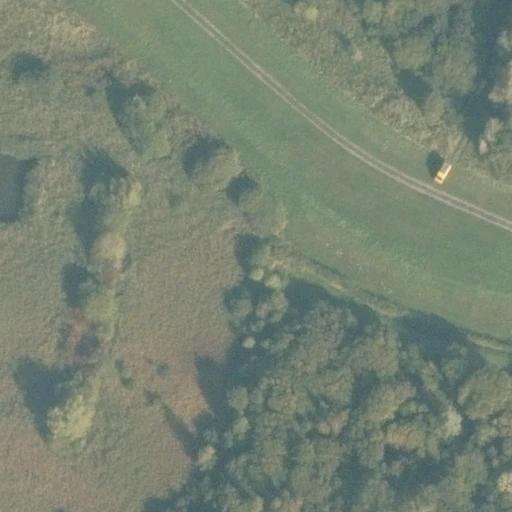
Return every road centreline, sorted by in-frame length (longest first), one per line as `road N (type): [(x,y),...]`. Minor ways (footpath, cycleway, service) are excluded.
road 1 (track): [(511,227),(379,169),(335,140),(176,0)]
road 2 (track): [(502,0),(451,202)]
